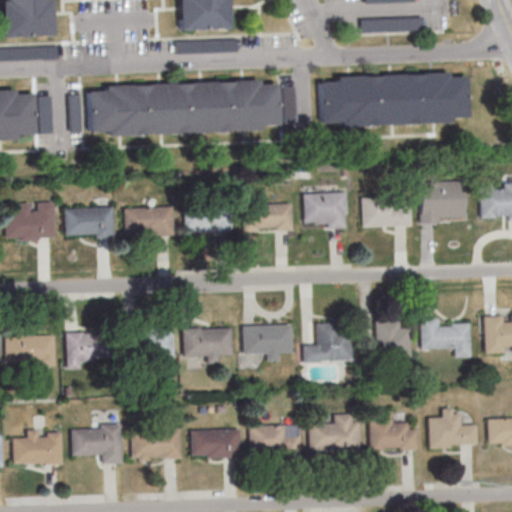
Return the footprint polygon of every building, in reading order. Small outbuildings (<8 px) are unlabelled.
[(46,0),(48,37),(0,38),(0,1),(1,1),(0,0),(46,0)] [(224,0),(226,30),(176,32),(174,0),(224,0)] [(421,18),(358,18),(358,32),(421,32),(421,18)] [(235,40),(202,40),(202,51),(235,51),(235,40)] [(0,46),(0,59),(54,60),(54,47),(0,46)] [(332,78),(444,73),(445,77),(462,76),(464,118),(446,119),(446,124),(334,129),(334,124),(317,125),(315,83),(332,82),(332,78)] [(100,88),(254,81),(254,85),(271,84),(273,126),(256,127),(256,132),(102,138),(102,134),(85,134),(83,93),(100,92),(100,88)] [(0,87),(8,87),(9,91),(26,90),(28,132),(10,133),(10,138),(0,138),(0,87)] [(282,122),(293,122),(293,87),(282,87),(282,122)] [(66,131),(79,131),(79,94),(66,94),(66,131)] [(49,133),(49,95),(37,95),(37,133),(49,133)] [(461,181),(416,182),(417,223),(435,222),(435,217),(462,217),(461,181)] [(476,187),(490,186),(490,189),(501,189),(501,184),(511,183),(511,221),(505,222),(505,216),(492,216),(492,218),(477,218),(476,187)] [(298,193),(342,191),(343,213),(340,213),(341,228),(324,229),(324,224),(313,224),(313,222),(300,222),(298,193)] [(358,198),(393,197),(394,206),(407,205),(408,226),(389,227),(389,225),(359,226),(358,198)] [(0,211),(13,211),(13,201),(26,201),(26,209),(33,209),(33,202),(48,201),(49,234),(1,236),(0,211)] [(238,205),(287,203),(288,232),(269,233),(269,231),(239,232),(238,205)] [(119,206),(168,204),(169,234),(151,234),(150,232),(120,234),(119,206)] [(60,208),(109,205),(110,235),(91,236),(91,233),(61,235),(60,208)] [(179,207),(226,205),(227,231),(209,232),(209,230),(189,231),(189,228),(180,228),(179,207)] [(479,315),(480,352),(499,352),(499,345),(508,345),(508,351),(511,351),(511,313),(506,314),(507,320),(498,321),(497,314),(479,315)] [(417,318),(418,348),(450,347),(450,357),(469,356),(469,324),(437,325),(437,317),(417,318)] [(371,319),(395,319),(395,326),(405,326),(406,356),(376,357),(376,359),(358,359),(358,342),(372,341),(371,319)] [(311,322),(335,321),(335,328),(346,328),(346,358),(316,359),(316,361),(298,361),(298,344),(312,343),(311,322)] [(237,325),(286,322),(287,350),(239,352),(237,325)] [(177,327),(226,325),(227,353),(179,355),(177,327)] [(119,329),(167,327),(169,355),(120,357),(119,329)] [(61,332),(110,330),(111,357),(62,359),(61,332)] [(0,333),(48,332),(49,360),(0,361),(0,333)] [(423,416),(437,416),(437,407),(448,407),(448,413),(456,412),(456,424),(472,423),(472,442),(445,443),(446,446),(425,447),(423,416)] [(363,420),(377,419),(377,411),(388,410),(389,422),(403,421),(404,429),(412,428),(413,448),(394,449),(394,446),(385,447),(386,449),(365,451),(363,420)] [(482,418),(511,416),(511,443),(495,444),(495,441),(483,442),(482,418)] [(304,423),(353,421),(354,451),(335,452),(335,449),(305,451),(304,423)] [(65,428),(95,427),(95,423),(116,423),(117,462),(97,463),(96,453),(66,454),(65,428)] [(244,425),(293,423),(295,453),(276,453),(276,451),(245,452),(244,425)] [(185,429),(234,427),(235,457),(216,457),(216,455),(186,457),(185,429)] [(126,430),(175,428),(176,457),(157,458),(157,456),(127,457),(126,430)] [(6,435),(56,433),(57,463),(38,463),(38,461),(8,462),(6,435)]
